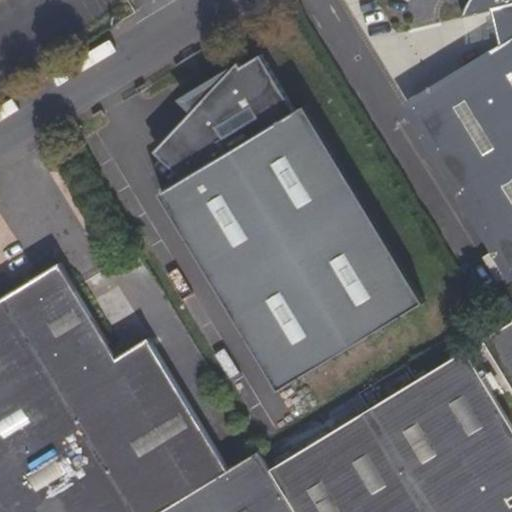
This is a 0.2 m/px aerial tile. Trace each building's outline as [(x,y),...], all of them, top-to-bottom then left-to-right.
[(412,105),(511,268),(511,0),(469,0),(461,16),(493,9),(501,43),(492,49),(495,55),(412,105)] [(221,75),(184,97),(190,108),(217,153),(181,175),(158,188),(280,387),(427,299),(308,103),(296,109),(262,52),(242,64),(239,57),(221,75)] [(181,175),(217,153),(190,108),(152,147),(181,175)] [(404,176),(424,167),(411,140),(391,149),(404,176)] [(0,511),(157,511),(228,469),(148,336),(117,355),(60,261),(0,297),(0,511)] [(511,319),(484,337),(511,382),(511,319)] [(511,496),(511,422),(466,348),(269,466),(297,511),(511,511),(511,499),(511,497),(511,496)] [(297,511),(269,466),(260,450),(228,469),(157,511),(297,511)]
